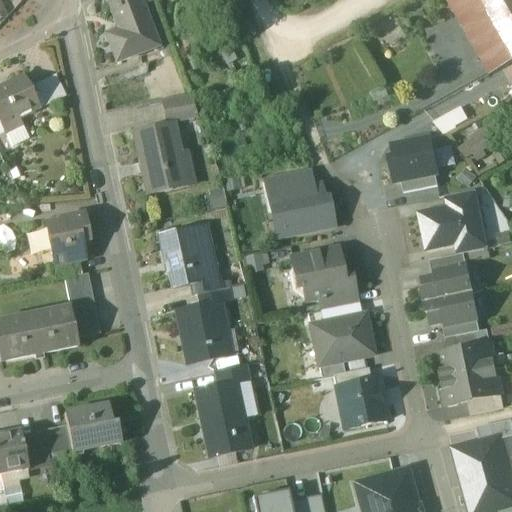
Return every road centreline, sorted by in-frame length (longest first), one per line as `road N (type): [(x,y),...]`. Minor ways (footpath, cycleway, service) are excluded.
road 1 (residential): [(140,373),(72,30),(55,11)]
road 2 (residential): [(159,492),(426,434)]
road 3 (residential): [(426,434),(377,248)]
road 4 (residential): [(140,373),(0,399)]
road 5 (residential): [(159,492),(140,373)]
